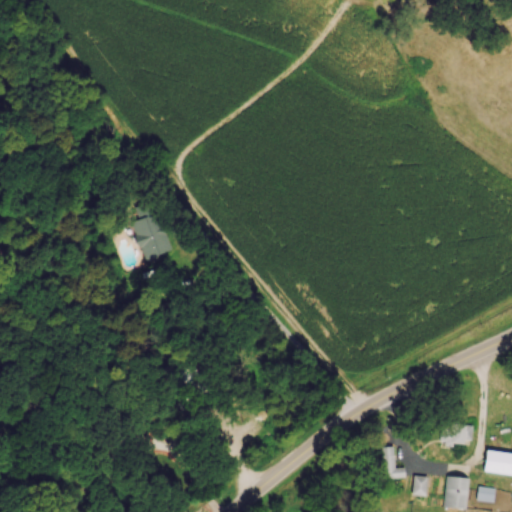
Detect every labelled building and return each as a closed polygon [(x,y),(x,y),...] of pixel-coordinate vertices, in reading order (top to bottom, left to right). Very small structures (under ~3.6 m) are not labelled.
[(126,213),(141,265),(170,256),(155,205),(126,213)] [(186,406),(210,392),(189,356),(164,370),(186,406)] [(381,480),(404,480),(404,468),(393,468),(393,448),(381,448),(381,480)] [(442,508),(464,510),(468,479),(446,476),(442,508)] [(411,496),(424,497),(426,478),(413,477),(411,496)] [(493,502),(493,489),(476,489),(476,502),(493,502)]
